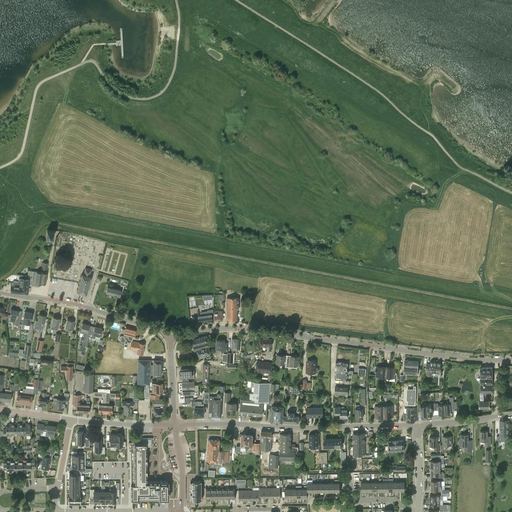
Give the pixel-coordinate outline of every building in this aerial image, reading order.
[(47,230),(46,237),(52,238),(54,231),(47,230)] [(28,270),(28,274),(33,275),(31,283),(31,285),(36,286),(36,284),(41,284),(41,283),(45,284),(47,265),(48,263),(43,262),(41,272),(28,270)] [(77,292),(76,292),(86,295),(86,294),(91,277),(89,276),(91,270),(85,268),(83,275),(82,274),(77,292)] [(11,285),(10,291),(27,293),(27,287),(28,282),(31,283),(33,275),(28,274),(27,276),(17,275),(16,281),(15,281),(12,283),(12,285),(11,285)] [(107,286),(105,293),(113,295),(113,296),(117,297),(117,296),(119,296),(121,290),(107,286)] [(227,298),(227,320),(237,320),(237,309),(238,309),(238,308),(238,298),(227,298)] [(11,309),(9,320),(13,321),(12,324),(19,325),(21,315),(17,315),(18,310),(11,309)] [(201,316),(198,316),(199,323),(212,321),(212,314),(213,314),(213,310),(208,311),(208,312),(201,313),(201,316)] [(21,324),(21,328),(24,329),(24,325),(29,325),(32,313),(24,311),(22,324),(21,324)] [(214,311),(214,320),(215,320),(222,320),(222,311),(214,311)] [(35,321),(34,327),(43,329),(44,323),(45,316),(39,314),(38,321),(35,321)] [(51,324),(50,329),(57,330),(58,324),(59,318),(53,317),(51,324)] [(67,320),(65,328),(68,329),(68,331),(72,332),(72,330),(73,330),(74,326),(73,325),(74,321),(67,320)] [(80,346),(79,350),(85,352),(86,347),(86,346),(89,337),(91,327),(89,326),(89,325),(89,324),(82,323),(80,331),(80,332),(84,333),(83,335),(86,336),(85,337),(82,339),(83,341),(82,345),(80,346)] [(91,327),(89,337),(95,339),(95,336),(99,337),(99,336),(100,336),(101,336),(103,331),(101,330),(102,328),(95,326),(94,328),(91,327)] [(120,336),(119,338),(119,339),(120,341),(121,341),(122,342),(124,342),(126,337),(128,338),(128,339),(132,340),(133,337),(135,329),(126,326),(125,329),(122,328),(121,332),(124,333),(123,334),(124,334),(124,335),(123,335),(121,335),(120,336)] [(192,342),(188,343),(190,349),(194,348),(194,350),(197,349),(208,346),(210,345),(207,335),(191,340),(192,342)] [(260,342),(259,345),(260,345),(267,345),(267,350),(271,351),(271,346),(271,345),(272,345),(272,339),(261,339),(261,342),(260,342)] [(217,340),(216,348),(221,349),(221,351),(226,351),(226,343),(224,343),(224,340),(217,340)] [(131,341),(130,349),(137,351),(137,353),(142,355),(144,344),(131,341)] [(208,346),(197,349),(199,356),(203,355),(206,354),(206,355),(207,358),(211,357),(210,354),(208,346)] [(277,354),(277,363),(284,363),(284,366),(287,367),(288,357),(284,357),(285,355),(277,354)] [(288,357),(287,367),(297,368),(298,356),(291,355),(291,357),(288,357)] [(138,360),(137,384),(140,384),(149,384),(149,375),(161,375),(161,365),(161,360),(153,360),(153,365),(149,365),(149,360),(144,360),(138,360)] [(306,366),(306,370),(307,370),(306,372),(315,373),(317,373),(318,372),(319,368),(317,368),(315,368),(315,361),(314,360),(312,360),(312,361),(307,361),(307,366),(306,366)] [(257,361),(256,369),(271,371),(272,363),(257,361)] [(60,366),(60,371),(66,372),(66,379),(71,379),(72,375),(72,370),(72,366),(72,363),(67,362),(67,367),(60,366)] [(426,363),(425,371),(427,371),(426,375),(431,375),(431,372),(440,373),(441,363),(430,362),(430,363),(426,363)] [(335,363),(335,373),(340,373),(340,372),(344,372),(344,373),(347,373),(353,374),(353,370),(349,370),(349,371),(347,371),(347,363),(335,363)] [(376,366),(375,375),(385,376),(386,367),(376,366)] [(386,367),(385,376),(395,377),(396,368),(386,367)] [(492,367),(480,367),(480,378),(492,378),(492,370),(492,367)] [(184,369),(180,370),(181,377),(181,378),(183,378),(183,377),(185,377),(189,376),(192,376),(192,369),(189,369),(184,369)] [(335,373),(335,377),(335,380),(340,380),(346,381),(346,377),(347,378),(347,373),(344,373),(344,372),(340,372),(340,373),(335,373)] [(85,373),(84,391),(93,392),(93,374),(85,373)] [(492,378),(480,378),(480,392),(492,392),(492,378)] [(240,403),(240,410),(240,413),(243,413),(243,414),(246,415),(247,414),(251,414),(252,401),(253,401),(253,404),(256,404),(255,408),(262,409),(263,402),(268,402),(270,383),(251,381),(251,387),(254,387),(253,392),(250,392),(250,396),(241,395),(240,403)] [(193,382),(182,383),(182,384),(183,394),(185,394),(194,394),(194,391),(199,390),(198,385),(194,385),(194,383),(193,382)] [(152,392),(150,392),(150,398),(159,398),(159,394),(156,394),(156,392),(162,392),(162,391),(163,391),(163,389),(162,389),(162,386),(162,384),(162,383),(152,383),(152,392)] [(25,393),(23,403),(31,404),(32,397),(33,389),(29,389),(29,386),(26,386),(25,389),(25,393)] [(335,387),(334,395),(347,396),(348,388),(335,387)] [(17,394),(16,402),(23,403),(24,395),(24,394),(25,393),(25,389),(23,388),(22,393),(21,393),(21,395),(17,394)] [(407,396),(407,400),(408,400),(408,408),(415,408),(416,389),(414,389),(413,392),(408,392),(408,396),(407,396)] [(39,398),(38,405),(42,406),(42,405),(46,405),(47,399),(45,399),(46,394),(46,393),(42,392),(41,398),(39,398)] [(93,397),(102,397),(102,404),(99,404),(98,413),(99,413),(100,414),(102,414),(102,413),(105,413),(105,404),(106,392),(93,392),(93,397)] [(54,398),(53,402),(56,402),(55,408),(63,409),(64,402),(68,402),(69,393),(64,393),(63,397),(61,397),(61,399),(56,398),(54,398)] [(209,403),(209,413),(209,412),(212,413),(212,417),(218,416),(218,417),(220,417),(220,416),(221,416),(222,396),(222,393),(217,393),(217,396),(209,396),(209,403)] [(73,395),(73,405),(76,405),(76,412),(82,412),(83,404),(79,404),(80,395),(73,395)] [(450,404),(444,404),(444,414),(450,413),(450,409),(453,409),(453,402),(453,397),(449,397),(450,404)] [(123,400),(123,406),(124,406),(124,414),(127,414),(128,415),(130,415),(130,414),(131,414),(131,406),(133,406),(133,401),(123,400)] [(252,401),(251,414),(253,414),(253,417),(257,417),(257,415),(262,416),(262,409),(255,408),(256,404),(253,404),(253,401),(252,401)] [(192,402),(191,407),(195,407),(194,415),(200,415),(200,416),(202,416),(202,415),(203,415),(204,408),(203,408),(203,405),(201,404),(201,403),(192,402)] [(227,403),(227,413),(236,413),(236,403),(227,403)] [(432,405),(426,406),(427,415),(433,415),(432,411),(435,411),(435,403),(432,403),(432,405)] [(438,403),(435,403),(435,411),(438,410),(439,414),(444,414),(444,404),(438,405),(438,403)] [(418,405),(417,412),(421,412),(421,416),(427,415),(426,406),(420,406),(420,404),(418,405)] [(272,406),(271,422),(282,423),(282,422),(283,416),(283,407),(272,406)] [(383,406),(375,406),(375,415),(378,415),(378,418),(384,417),(383,406)] [(393,406),(383,406),(384,417),(390,417),(390,414),(393,414),(393,406)] [(156,408),(154,409),(154,416),(161,416),(163,414),(163,408),(159,408),(159,407),(156,408)] [(340,407),(335,407),(335,414),(340,414),(340,418),(347,418),(347,409),(345,409),(344,407),(340,407)] [(322,408),(307,408),(307,416),(322,416),(322,408)] [(404,414),(403,420),(406,420),(406,421),(415,422),(415,408),(408,408),(406,408),(406,415),(404,414)] [(283,416),(282,422),(299,423),(299,417),(295,417),(296,411),(288,411),(287,416),(283,416)] [(496,436),(496,440),(497,440),(508,440),(508,439),(508,436),(508,435),(508,420),(499,420),(499,421),(499,435),(500,435),(500,436),(496,436)] [(25,426),(22,426),(22,436),(27,436),(30,436),(30,433),(30,423),(25,423),(25,426)] [(3,431),(0,431),(0,437),(3,437),(3,436),(11,436),(11,433),(14,433),(14,436),(14,427),(14,424),(9,424),(9,427),(6,427),(6,429),(3,429),(3,431)] [(17,427),(14,427),(14,436),(19,436),(19,433),(22,433),(22,436),(22,426),(22,424),(17,424),(17,427)] [(37,424),(36,432),(41,433),(41,435),(45,436),(53,437),(53,435),(55,426),(47,425),(46,426),(43,426),(43,425),(37,424)] [(261,437),(260,450),(271,450),(271,437),(272,437),(272,432),(261,431),(261,437)] [(487,431),(480,431),(480,441),(485,441),(485,446),(490,446),(490,439),(487,439),(487,431)] [(77,433),(77,437),(77,445),(83,445),(83,446),(89,446),(89,437),(84,437),(84,432),(77,432),(77,433)] [(106,441),(106,448),(110,448),(110,445),(116,445),(116,434),(110,434),(110,441),(106,441)] [(116,445),(116,448),(125,448),(125,441),(122,441),(122,434),(116,434),(116,445)] [(236,446),(236,450),(236,451),(241,451),(241,450),(248,450),(248,449),(249,449),(250,448),(252,448),(252,446),(253,435),(246,435),(247,434),(242,434),(242,435),(239,434),(239,439),(241,440),(241,445),(241,446),(236,446)] [(280,451),(279,460),(295,460),(295,451),(296,451),(296,447),(290,447),(291,434),(281,434),(280,451)] [(318,435),(309,435),(309,448),(318,448),(318,435)] [(460,439),(460,445),(464,445),(464,451),(472,451),(471,443),(467,443),(467,435),(461,435),(461,439),(460,439)] [(437,436),(430,436),(430,445),(430,448),(431,449),(433,449),(434,448),(435,448),(435,451),(440,450),(440,445),(440,442),(437,442),(437,436)] [(443,445),(440,445),(440,450),(446,450),(446,445),(451,445),(451,436),(443,436),(443,445)] [(139,442),(129,442),(129,450),(130,450),(131,499),(133,499),(133,497),(136,497),(136,499),(138,499),(159,499),(168,499),(168,493),(168,486),(168,481),(159,481),(146,481),(146,474),(146,469),(146,463),(146,457),(146,446),(152,446),(152,438),(139,438),(139,442)] [(95,439),(95,451),(100,451),(100,453),(104,453),(104,446),(101,447),(101,439),(100,439),(96,439),(95,439)] [(334,439),(325,439),(325,447),(330,447),(334,447),(334,439)] [(208,440),(207,461),(210,461),(210,462),(211,464),(213,464),(214,463),(214,461),(218,461),(228,462),(229,451),(224,451),(219,451),(220,440),(208,440)] [(403,440),(388,441),(388,447),(389,447),(389,451),(404,450),(403,446),(404,446),(403,440)] [(71,456),(71,460),(72,460),(72,461),(85,461),(85,451),(78,451),(79,455),(72,455),(72,456),(71,456)] [(43,453),(41,469),(44,469),(44,470),(47,471),(47,470),(48,470),(51,454),(43,453)] [(434,461),(430,461),(431,468),(440,468),(442,468),(442,464),(444,464),(444,458),(440,458),(437,458),(437,461),(434,461)] [(14,461),(3,461),(3,470),(6,470),(6,473),(14,473),(14,461)] [(22,461),(14,461),(14,473),(19,473),(19,470),(22,470),(22,461)] [(24,461),(22,461),(22,470),(22,473),(27,473),(27,470),(30,470),(30,468),(35,468),(35,461),(30,461),(28,461),(25,461),(24,461)] [(71,462),(71,466),(72,466),(72,467),(78,467),(78,470),(85,470),(85,461),(72,461),(72,462),(71,462)] [(431,468),(431,475),(437,475),(437,478),(444,478),(445,478),(444,473),(443,473),(443,472),(440,472),(440,468),(431,468)] [(69,475),(69,481),(69,480),(79,480),(79,481),(80,481),(80,480),(80,475),(81,475),(81,471),(74,471),(74,475),(69,475)] [(190,499),(191,499),(193,499),(193,500),(202,500),(202,481),(193,481),(193,482),(191,482),(190,482),(190,485),(190,486),(190,488),(190,489),(190,492),(190,495),(190,496),(190,499)] [(90,489),(90,496),(93,496),(93,501),(99,501),(99,490),(94,490),(94,489),(90,489)] [(110,501),(115,501),(115,495),(119,495),(119,489),(110,489),(110,492),(110,501)] [(68,501),(68,504),(80,504),(80,495),(79,495),(79,496),(69,496),(69,495),(68,495),(68,498),(68,501)]
